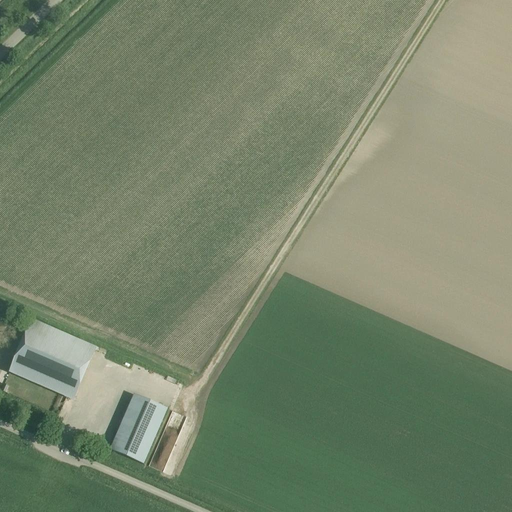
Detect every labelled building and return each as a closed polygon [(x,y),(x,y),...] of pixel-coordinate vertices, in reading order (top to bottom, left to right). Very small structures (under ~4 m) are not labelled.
[(59,0),(53,5),(57,12),(65,6),(60,0),(59,0)] [(32,321),(9,374),(74,402),(97,349),(32,321)] [(8,394),(9,392),(7,391),(9,387),(4,385),(1,391),(8,394)] [(120,437),(119,439),(118,441),(127,445),(129,441),(132,442),(145,413),(130,407),(117,436),(120,437)] [(93,434),(101,419),(84,410),(76,426),(93,434)]
